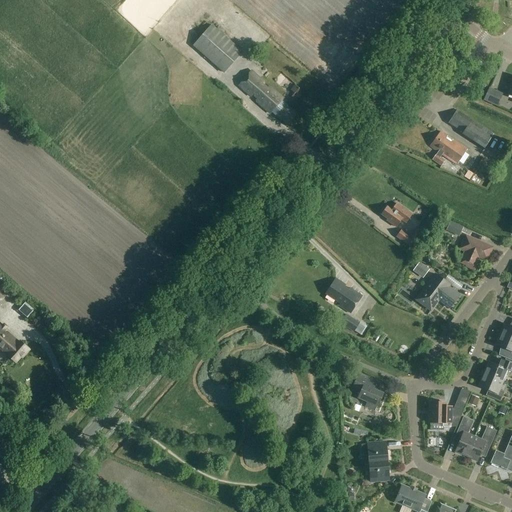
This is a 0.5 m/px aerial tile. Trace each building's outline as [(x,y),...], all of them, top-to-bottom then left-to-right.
[(194,46),(224,73),(242,52),(212,25),(194,46)] [(287,126),(297,114),(282,101),(283,100),(252,71),(238,87),(250,98),(253,96),(257,100),(255,102),(270,115),(272,113),(287,126)] [(293,99),(301,90),(294,85),(290,90),(293,92),(290,95),(293,99)] [(489,88),(483,100),(497,106),(502,94),(489,88)] [(484,149),(494,134),(457,110),(449,123),(463,133),(462,135),(484,149)] [(454,166),(465,151),(440,133),(429,147),(439,154),(437,155),(433,160),(442,166),(445,161),(440,158),(441,156),(454,166)] [(411,216),(396,205),(391,212),(387,208),(381,216),(387,220),(386,222),(395,228),(400,221),(405,224),(411,216)] [(450,222),(446,230),(459,236),(463,227),(450,222)] [(396,237),(411,248),(421,234),(416,230),(411,237),(401,230),(396,237)] [(486,260),(491,248),(465,237),(460,249),(466,251),(461,263),(467,265),(466,267),(473,270),(477,263),(475,262),(478,257),(486,260)] [(414,270),(424,277),(429,270),(419,263),(414,270)] [(449,308),(459,295),(448,287),(449,285),(435,274),(416,300),(430,311),(438,300),(449,308)] [(325,295),(334,301),(339,304),(338,306),(350,314),(361,296),(350,289),(348,291),(343,288),(345,286),(335,279),(325,295)] [(346,315),(340,323),(353,332),(359,323),(346,315)] [(500,334),(511,339),(511,327),(504,324),(500,334)] [(20,344),(0,326),(0,349),(10,357),(8,359),(15,365),(22,357),(23,358),(30,350),(21,342),(20,344)] [(511,339),(500,334),(495,345),(508,351),(505,358),(511,361),(511,339)] [(488,362),(483,374),(502,382),(505,375),(510,377),(511,373),(511,363),(501,359),(498,366),(488,362)] [(377,406),(382,393),(370,388),(373,381),(358,374),(352,387),(361,390),(357,398),(367,402),(365,406),(374,410),(376,406),(377,406)] [(498,390),(502,382),(483,374),(478,386),(487,390),(485,396),(499,402),(503,392),(498,390)] [(469,403),(476,406),(480,398),(473,395),(469,403)] [(431,402),(430,423),(443,423),(443,426),(451,427),(451,420),(458,420),(458,409),(451,409),(451,408),(444,408),(444,402),(431,402)] [(466,455),(474,437),(467,434),(472,421),(463,417),(453,439),(459,441),(454,452),(460,455),(460,453),(466,455)] [(474,437),(466,455),(471,458),(471,459),(476,462),(481,451),(486,453),(496,431),(486,427),(480,440),(474,437)] [(511,433),(503,454),(495,450),(490,463),(511,472),(511,433)] [(368,463),(387,461),(385,442),(367,443),(367,444),(361,444),(361,453),(367,453),(368,463)] [(370,482),(380,481),(379,474),(388,474),(387,461),(368,463),(370,482)] [(426,511),(429,505),(422,502),(424,496),(416,492),(417,489),(410,486),(409,489),(401,486),(395,501),(420,511),(419,511),(426,511)] [(456,511),(456,510),(440,503),(440,504),(441,504),(438,510),(436,509),(435,511),(454,511),(455,510),(456,511)]
